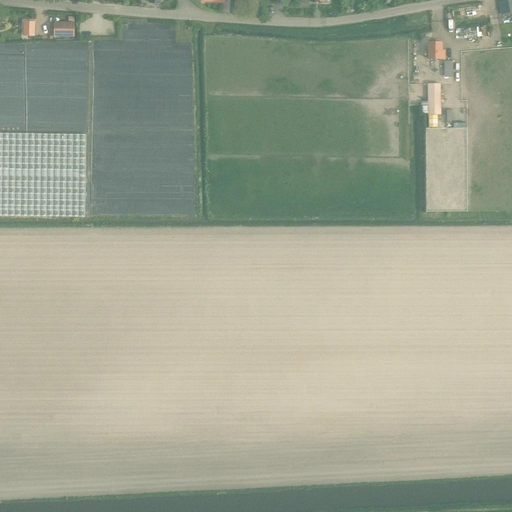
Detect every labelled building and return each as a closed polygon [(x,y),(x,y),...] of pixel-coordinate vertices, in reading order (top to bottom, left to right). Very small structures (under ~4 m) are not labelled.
[(511,0),(507,0),(498,2),(500,13),(511,11),(511,0)] [(33,36),(34,22),(24,22),(24,28),(27,28),(26,36),(33,36)] [(53,37),(73,37),(73,23),(53,23),(53,37)] [(428,59),(444,59),(444,51),(441,51),(441,43),(428,43),(428,59)] [(452,61),(444,61),(444,77),(452,77),(452,61)] [(441,115),(440,84),(427,84),(428,115),(441,115)] [(448,126),(464,125),(463,122),(452,123),(451,109),(446,109),(448,126)] [(187,127),(85,127),(85,135),(81,135),(0,132),(0,216),(80,218),(84,218),(187,218),(187,127)]
